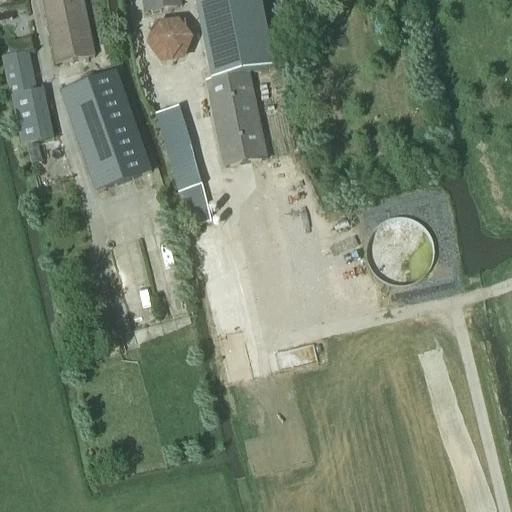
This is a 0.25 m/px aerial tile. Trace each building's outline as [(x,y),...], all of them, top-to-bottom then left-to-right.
[(43,0),(57,67),(95,59),(83,0),(43,0)] [(143,0),(147,15),(183,8),(180,0),(143,0)] [(260,0),(194,0),(205,51),(212,83),(206,84),(224,171),(268,162),(250,76),(275,71),(260,0)] [(146,53),(186,67),(198,33),(159,18),(146,53)] [(8,42),(10,54),(33,51),(31,39),(8,42)] [(55,141),(36,54),(4,61),(23,147),(55,141)] [(98,59),(95,59),(57,67),(63,94),(62,94),(97,194),(152,175),(118,74),(109,77),(98,59)] [(201,187),(179,110),(155,117),(178,197),(180,197),(187,229),(211,224),(203,186),(201,187)] [(296,176),(270,188),(285,219),(311,207),(296,176)]
